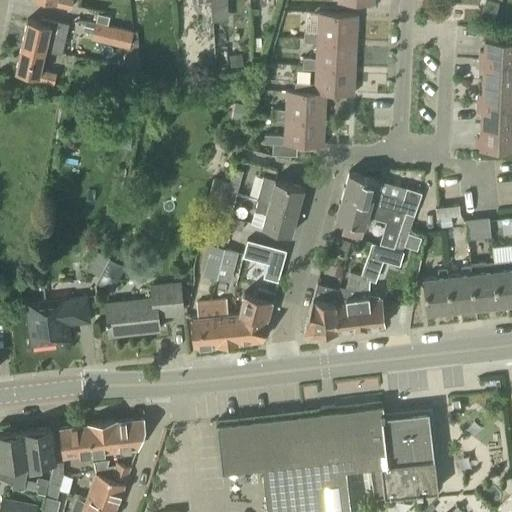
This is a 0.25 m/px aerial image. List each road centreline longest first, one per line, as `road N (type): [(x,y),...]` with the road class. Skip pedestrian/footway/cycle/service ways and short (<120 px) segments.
road 1 (residential): [(286,369),(284,337),(335,154),(398,154)]
road 2 (unclassified): [(286,369),(511,343)]
road 3 (residential): [(398,154),(441,154),(448,34),(404,31)]
road 4 (unclassified): [(0,396),(151,385)]
road 5 (unclassified): [(151,385),(286,369)]
road 6 (residential): [(124,511),(156,415),(151,385)]
road 7 (residential): [(398,154),(404,31)]
